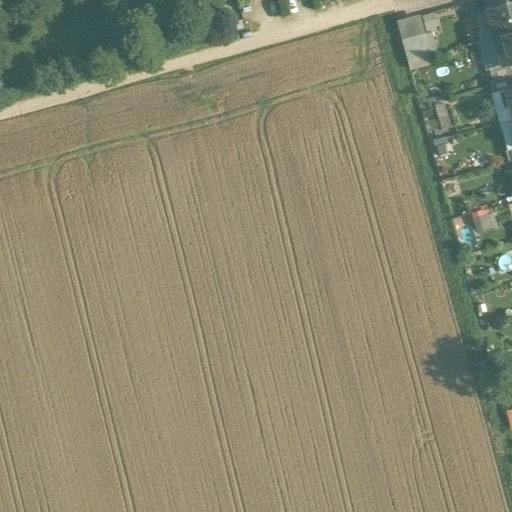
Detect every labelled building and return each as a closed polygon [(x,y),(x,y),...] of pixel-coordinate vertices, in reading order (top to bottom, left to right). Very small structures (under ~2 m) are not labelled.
[(511,0),(482,0),(485,10),(504,5),(503,3),(505,3),(506,5),(511,2),(511,0)] [(511,2),(506,5),(505,3),(503,3),(504,5),(485,10),(486,11),(486,12),(486,11),(494,39),(511,33),(511,2)] [(486,11),(477,13),(477,14),(475,17),(479,30),(477,34),(479,43),(494,39),(486,11),(486,12),(486,11)] [(412,38),(425,35),(420,16),(407,19),(412,38)] [(436,16),(425,19),(428,29),(439,26),(436,16)] [(396,23),(401,41),(412,38),(407,19),(396,23)] [(511,33),(494,39),(501,66),(501,67),(508,66),(511,64),(511,33)] [(425,35),(412,38),(418,60),(431,56),(425,35)] [(418,60),(412,38),(401,41),(407,63),(418,60)] [(504,91),(491,95),(499,124),(511,120),(504,91)] [(449,107),(438,110),(442,125),(453,122),(449,107)] [(511,120),(499,124),(507,152),(511,150),(511,120)] [(448,138),(432,142),(436,155),(451,151),(448,138)] [(466,192),(457,194),(459,203),(468,200),(466,192)] [(485,198),(474,201),(477,213),(488,210),(485,198)] [(496,215),(476,220),(479,231),(479,230),(479,231),(480,231),(489,229),(490,230),(491,234),(500,232),(496,215)]
